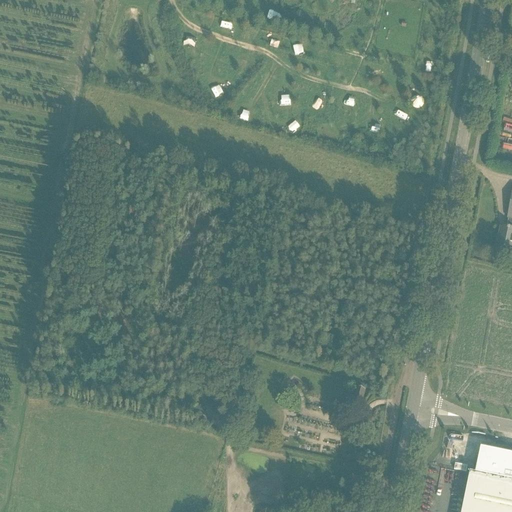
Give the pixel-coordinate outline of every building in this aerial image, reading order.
[(381,68),(375,73),(381,80),(387,75),(381,68)] [(358,110),(361,100),(352,98),(350,108),(358,110)] [(496,240),(495,250),(510,253),(510,257),(509,257),(509,258),(511,258),(511,192),(507,219),(510,220),(508,230),(500,228),(498,241),(496,240)] [(361,402),(365,391),(357,388),(353,400),(361,402)] [(511,511),(511,482),(469,473),(460,511),(511,511)]
